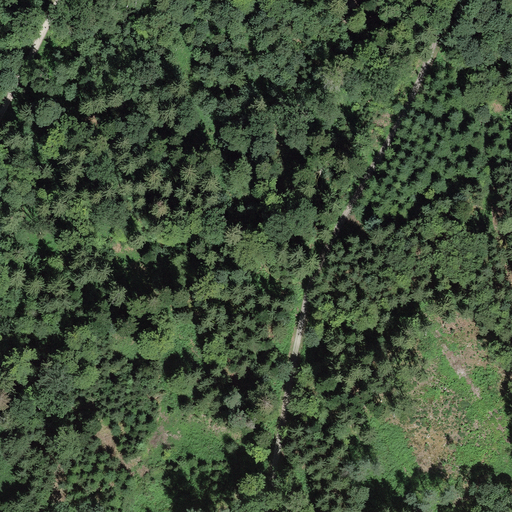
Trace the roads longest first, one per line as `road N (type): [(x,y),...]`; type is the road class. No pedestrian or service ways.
road 1 (track): [(266,511),(314,278),(461,0)]
road 2 (track): [(0,114),(56,0)]
